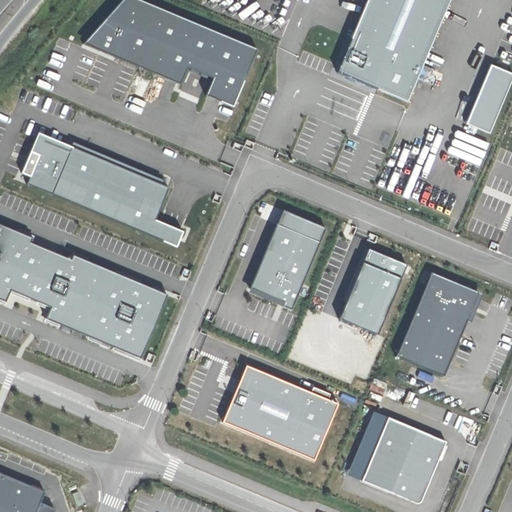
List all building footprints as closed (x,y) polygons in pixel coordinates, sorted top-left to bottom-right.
[(259,50),(136,0),(125,0),(85,45),(180,84),(187,68),(215,79),(207,98),(214,100),(232,108),(234,109),(259,50)] [(450,0),(368,0),(353,37),(341,67),(338,72),(369,85),(408,102),(450,0)] [(511,83),(511,75),(491,67),(467,125),(491,135),(511,83)] [(68,145),(39,133),(21,175),(31,179),(29,184),(177,245),(180,240),(182,234),(155,223),(170,187),(165,185),(68,145)] [(321,243),(279,224),(251,290),(282,303),(293,308),(321,243)] [(33,239),(0,225),(0,298),(7,302),(11,290),(34,300),(53,308),(48,320),(141,358),(167,295),(74,257),(73,261),(31,244),(33,239)] [(403,259),(365,244),(361,253),(336,314),(374,329),(403,259)] [(477,295),(431,276),(397,358),(411,364),(443,377),(464,326),(477,295)] [(240,386),(224,427),(315,464),(337,408),(246,372),(240,386)] [(445,446),(388,422),(362,483),(419,508),(435,469),(445,446)] [(41,502),(46,490),(0,471),(0,511),(52,511),(55,508),(41,502)]
